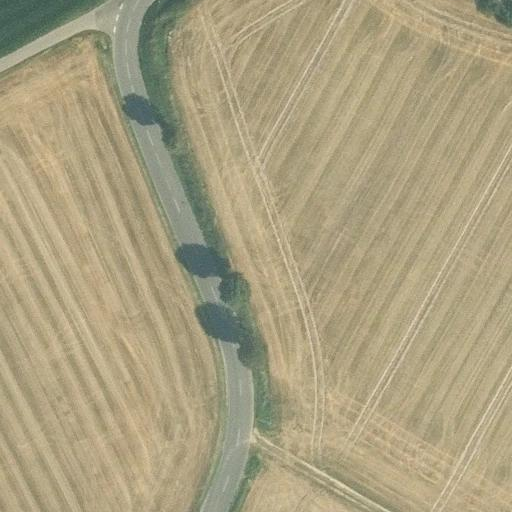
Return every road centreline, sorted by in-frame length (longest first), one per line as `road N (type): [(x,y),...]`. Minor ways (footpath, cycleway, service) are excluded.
road 1 (tertiary): [(218,511),(245,440),(245,348),(133,89),(128,50),(139,0)]
road 2 (track): [(136,0),(0,69)]
road 3 (track): [(245,440),(371,511)]
